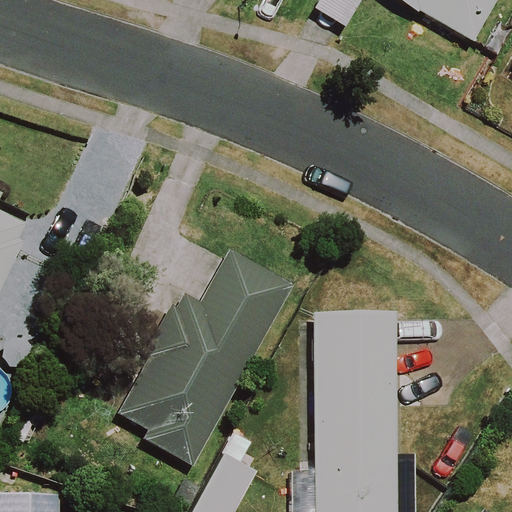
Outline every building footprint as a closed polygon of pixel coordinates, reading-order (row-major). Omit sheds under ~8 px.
[(496,0),(316,0),(309,14),(340,30),(356,0),(384,0),(472,46),(496,0)] [(0,283),(32,217),(0,201),(0,283)] [(283,289),(224,260),(197,314),(175,303),(111,430),(192,470),(283,289)] [(394,511),(395,318),(312,318),(311,493),(290,493),(289,511),(394,511)] [(54,511),(56,498),(0,493),(0,511),(54,511)]
